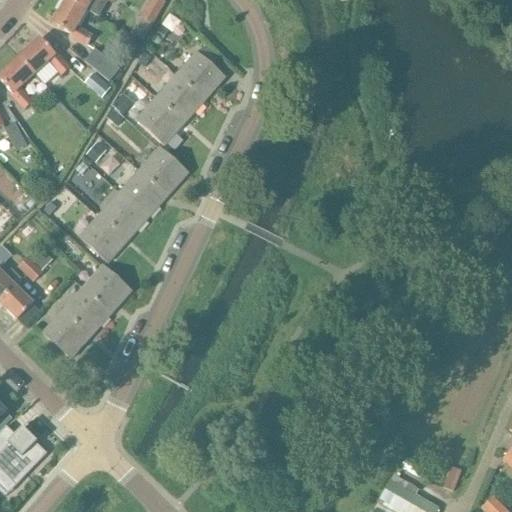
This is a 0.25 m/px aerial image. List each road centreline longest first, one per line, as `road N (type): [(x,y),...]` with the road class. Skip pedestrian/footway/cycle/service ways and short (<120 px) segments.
road 1 (residential): [(91,443),(214,212),(262,97),(258,30),(240,0)]
road 2 (residential): [(458,511),(511,386)]
road 3 (residential): [(91,443),(0,352)]
